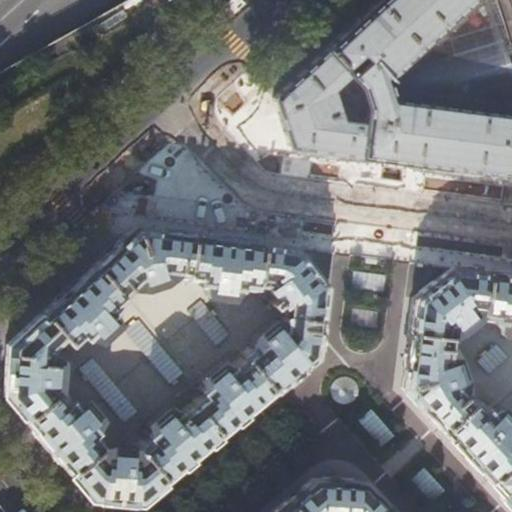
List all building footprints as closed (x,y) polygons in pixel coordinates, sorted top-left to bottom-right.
[(511,0),(377,0),(272,98),(288,146),(511,174),(511,0)] [(322,286),(305,264),(291,247),(187,233),(133,226),(77,279),(6,344),(2,394),(43,444),(88,497),(111,499),(138,502),(174,471),(210,441),(292,373),(313,355),(322,286)] [(511,274),(477,270),(451,267),(431,282),(411,298),(400,387),(424,413),(475,468),(511,507),(511,274)] [(374,415),(362,425),(380,445),(392,434),(374,415)] [(388,511),(373,495),(360,481),(311,478),(269,511),(388,511)]
